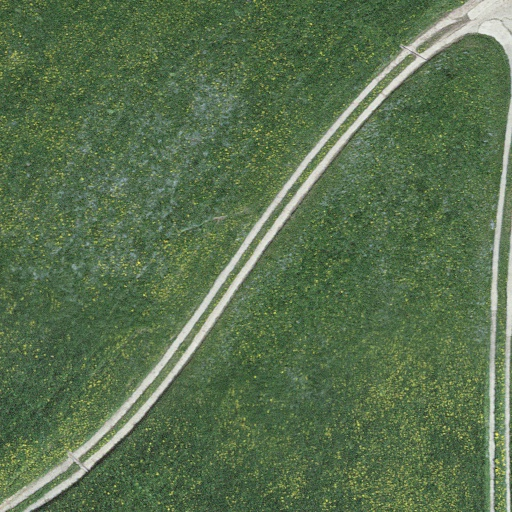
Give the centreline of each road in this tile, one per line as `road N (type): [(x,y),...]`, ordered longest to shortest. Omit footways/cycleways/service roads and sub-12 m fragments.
road 1 (track): [(484,11),(421,42),(334,129),(126,414),(8,511)]
road 2 (track): [(500,511),(499,277),(511,113)]
